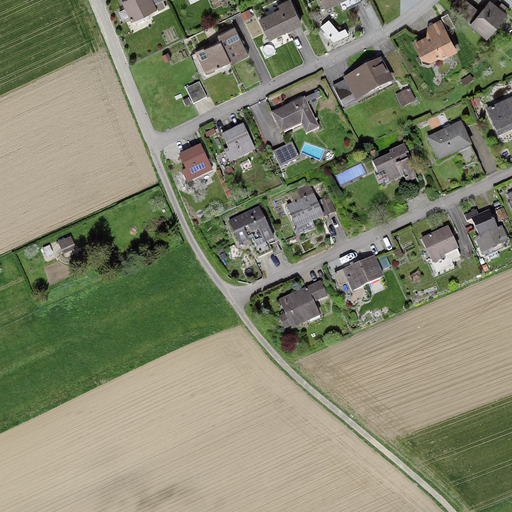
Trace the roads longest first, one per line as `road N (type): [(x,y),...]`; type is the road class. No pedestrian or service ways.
road 1 (residential): [(430,0),(381,34),(151,144)]
road 2 (residential): [(511,172),(232,300)]
road 3 (track): [(232,300),(301,383),(449,511)]
road 4 (residential): [(151,144),(191,241),(232,300)]
road 5 (residential): [(93,0),(151,144)]
